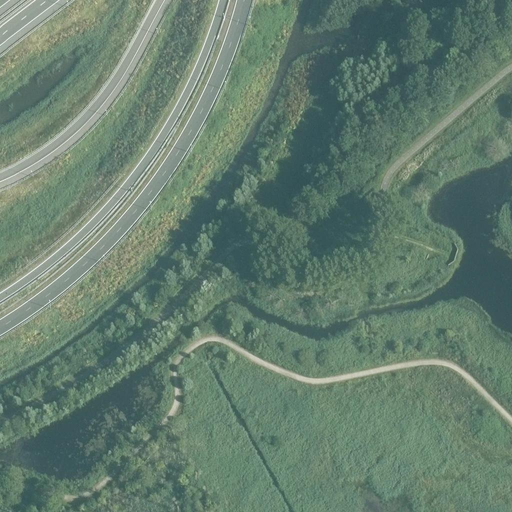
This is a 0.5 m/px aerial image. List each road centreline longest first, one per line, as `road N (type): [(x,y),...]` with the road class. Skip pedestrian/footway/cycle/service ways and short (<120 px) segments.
road 1 (motorway): [(0,327),(79,269),(167,170),(225,62),(244,0)]
road 2 (motorway): [(0,297),(84,232),(137,172),(188,90),(222,0)]
road 3 (motorway): [(0,176),(77,125),(159,0)]
